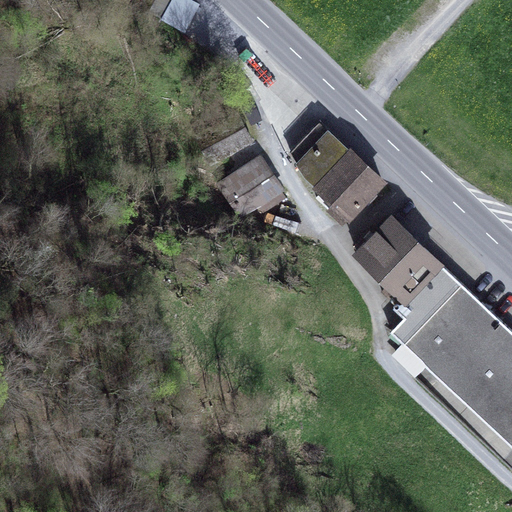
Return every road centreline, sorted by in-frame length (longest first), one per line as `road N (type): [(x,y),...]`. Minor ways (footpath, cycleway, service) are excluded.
road 1 (primary): [(511,257),(238,0)]
road 2 (track): [(511,484),(389,365)]
